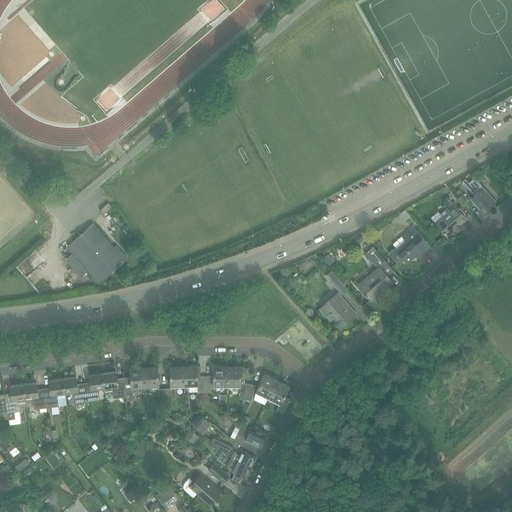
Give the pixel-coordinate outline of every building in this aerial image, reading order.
[(237,0),(227,11),(227,16),(235,23),(244,23),(265,0),(237,0)] [(467,186),(474,195),(470,198),(479,209),(483,205),(487,210),(496,201),(483,186),(481,188),(480,186),(481,184),(474,176),(471,180),(472,182),(467,186)] [(458,197),(468,208),(472,204),(463,193),(458,197)] [(450,209),(449,207),(441,214),(442,216),(435,222),(447,235),(458,225),(460,227),(462,225),(460,223),(466,218),(455,205),(450,209)] [(113,248),(92,224),(74,240),(66,247),(98,283),(106,276),(127,258),(116,246),(113,248)] [(432,249),(414,228),(403,237),(406,240),(390,254),(389,254),(397,263),(398,263),(399,263),(400,263),(404,259),(407,262),(420,251),(423,255),(431,248),(432,249)] [(373,256),(383,267),(388,263),(378,252),(373,256)] [(367,295),(371,300),(381,292),(379,290),(390,280),(392,282),(393,282),(379,266),(372,272),(374,274),(360,286),(353,278),(352,279),(364,293),(366,296),(367,295)] [(326,275),(338,289),(342,293),(346,289),(331,271),(326,275)] [(338,323),(341,326),(353,316),(344,306),(346,303),(337,293),(320,308),(326,314),(328,312),(336,321),(334,323),(336,325),(338,323)] [(472,308),(467,312),(456,322),(470,339),(483,327),(485,323),(472,308)] [(396,354),(404,363),(408,359),(401,351),(396,354)] [(197,365),(183,366),(184,387),(200,386),(200,392),(206,392),(205,376),(200,376),(199,366),(197,366),(197,365)] [(157,366),(143,367),(145,388),(158,387),(158,376),(157,366)] [(184,387),(183,366),(170,367),(170,377),(170,387),(184,387)] [(213,366),(213,376),(213,387),(227,387),(227,366),(213,366)] [(240,366),(227,366),(227,387),(240,387),(239,396),(240,396),(239,398),(245,400),(249,384),(244,382),(247,368),(240,366)] [(145,388),(143,367),(130,368),(131,376),(124,377),(127,397),(126,397),(126,401),(133,401),(132,389),(145,388)] [(102,373),(104,387),(105,391),(112,390),(113,399),(126,397),(127,397),(124,377),(123,377),(124,382),(117,383),(116,371),(102,373)] [(104,387),(102,373),(89,375),(91,387),(84,388),(86,402),(99,401),(97,388),(104,387)] [(264,374),(260,383),(255,393),(267,399),(277,380),(264,374)] [(76,377),(63,378),(65,392),(72,392),(73,404),(86,402),(84,388),(78,389),(76,377)] [(65,392),(63,378),(49,380),(51,392),(44,393),(46,408),(59,406),(57,393),(65,392)] [(289,386),(277,380),(267,399),(279,404),(276,410),(283,413),(290,399),(284,396),(289,386)] [(36,382),(23,384),(25,398),(32,397),(34,410),(46,408),(44,393),(38,394),(36,382)] [(25,398),(23,384),(10,386),(11,398),(5,398),(7,413),(8,420),(20,419),(19,411),(18,399),(25,398)] [(255,385),(249,384),(245,400),(251,401),(255,385)] [(195,410),(189,419),(192,421),(190,424),(198,429),(206,417),(195,410)] [(246,426),(234,417),(231,421),(235,425),(229,439),(249,448),(256,452),(258,446),(260,447),(265,438),(245,428),(246,426)] [(179,433),(188,439),(193,431),(184,426),(179,433)] [(233,447),(213,438),(211,442),(222,452),(221,453),(250,468),(256,457),(247,452),(242,450),(240,456),(235,453),(236,451),(232,450),(233,447)] [(128,444),(133,453),(142,448),(136,439),(128,444)] [(250,468),(221,453),(218,459),(225,464),(225,463),(229,465),(230,463),(235,466),(232,471),(234,472),(231,479),(240,483),(244,476),(246,477),(250,468)] [(208,469),(216,476),(223,482),(228,476),(214,463),(208,469)] [(201,474),(193,482),(189,478),(183,485),(183,488),(185,491),(193,497),(197,493),(209,503),(220,491),(213,485),(201,474)] [(150,490),(157,499),(169,490),(162,481),(150,490)] [(121,489),(123,492),(130,503),(134,500),(131,495),(127,489),(125,486),(125,485),(125,486),(121,489)] [(150,491),(143,496),(150,505),(157,500),(150,491)]
